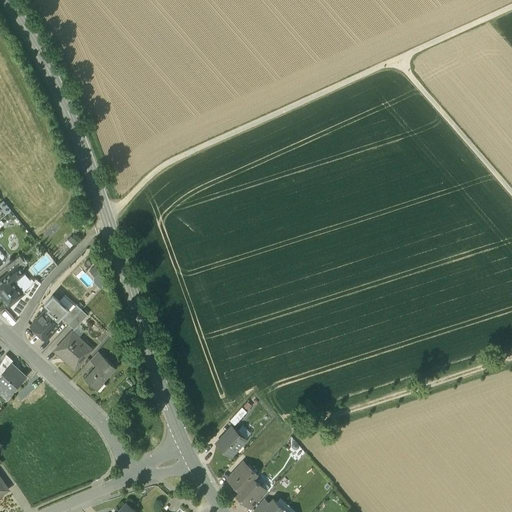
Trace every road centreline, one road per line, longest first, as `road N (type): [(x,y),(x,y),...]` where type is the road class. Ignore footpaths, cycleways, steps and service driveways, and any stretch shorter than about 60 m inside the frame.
road 1 (tertiary): [(185,446),(76,123),(10,0)]
road 2 (track): [(106,220),(166,164),(511,6)]
road 3 (track): [(295,427),(511,358)]
road 4 (residential): [(0,330),(99,420),(135,476)]
road 5 (track): [(398,60),(511,194)]
